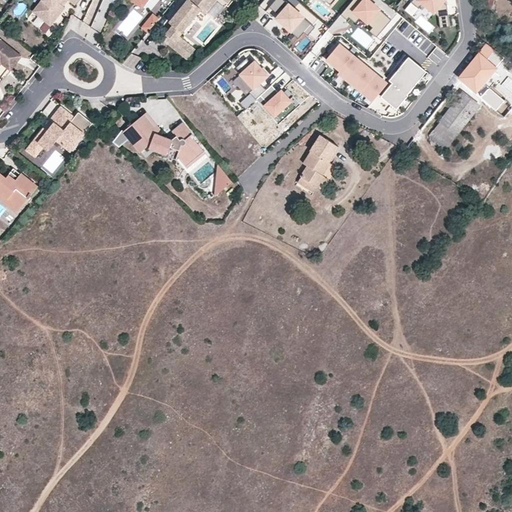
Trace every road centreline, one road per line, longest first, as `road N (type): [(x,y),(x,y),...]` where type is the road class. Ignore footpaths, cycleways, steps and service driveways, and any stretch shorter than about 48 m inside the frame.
road 1 (track): [(29,511),(111,413),(162,288),(215,241),(249,236),(288,254),(393,349),(437,423),(460,511)]
road 2 (residential): [(110,77),(187,83),(256,35),(331,100),(370,123),(401,126),(468,37),(464,0)]
road 3 (track): [(511,345),(485,401),(386,511)]
